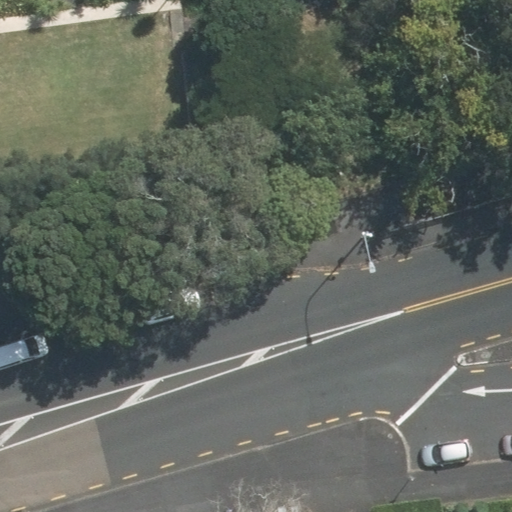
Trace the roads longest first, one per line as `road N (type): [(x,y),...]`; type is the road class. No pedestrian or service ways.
road 1 (secondary): [(198,367),(511,279)]
road 2 (secondary): [(511,388),(198,367)]
road 3 (secondary): [(0,431),(198,367)]
